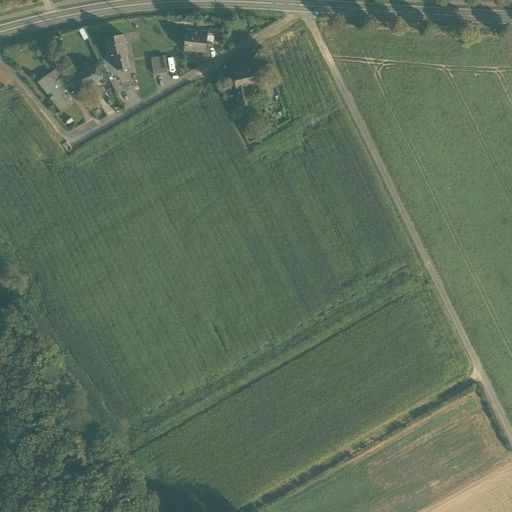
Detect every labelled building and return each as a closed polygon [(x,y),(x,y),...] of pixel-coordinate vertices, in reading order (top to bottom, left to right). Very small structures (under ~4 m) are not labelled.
[(184,50),(194,51),(194,49),(206,50),(207,42),(208,32),(186,30),(184,50)] [(114,55),(117,70),(129,68),(125,42),(127,42),(126,36),(124,37),(123,34),(105,38),(109,56),(114,55)] [(167,73),(165,56),(151,58),(154,75),(167,73)] [(75,73),(83,90),(93,86),(91,83),(101,79),(102,78),(97,68),(95,64),(75,73)] [(102,78),(101,79),(104,83),(110,80),(102,65),(97,68),(102,78)] [(49,74),(55,83),(58,81),(64,76),(57,67),(49,74)] [(232,72),(236,90),(247,87),(258,85),(254,67),(232,72)] [(53,98),(63,110),(71,103),(61,92),(64,89),(58,81),(55,83),(49,74),(38,82),(51,98),(50,99),(51,100),(53,98)] [(64,89),(65,91),(72,86),(64,76),(58,81),(64,89)] [(121,88),(115,78),(110,80),(116,91),(121,88)] [(259,84),(263,100),(270,98),(267,82),(259,84)] [(250,104),(247,87),(236,90),(240,107),(250,104)]
